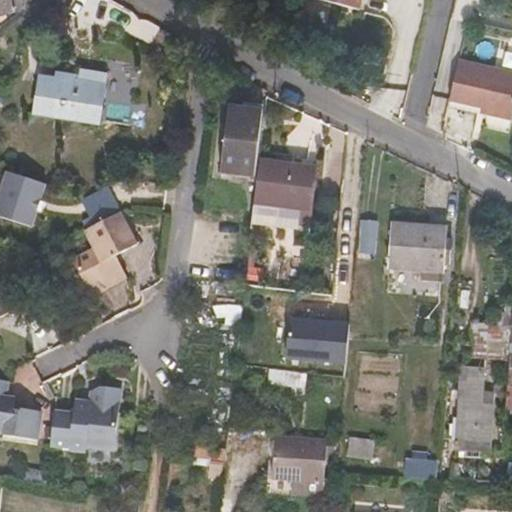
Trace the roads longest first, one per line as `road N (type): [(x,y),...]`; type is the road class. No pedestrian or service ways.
road 1 (residential): [(511,190),(211,37)]
road 2 (residential): [(211,37),(172,324)]
road 3 (residential): [(172,324),(110,335),(56,363)]
